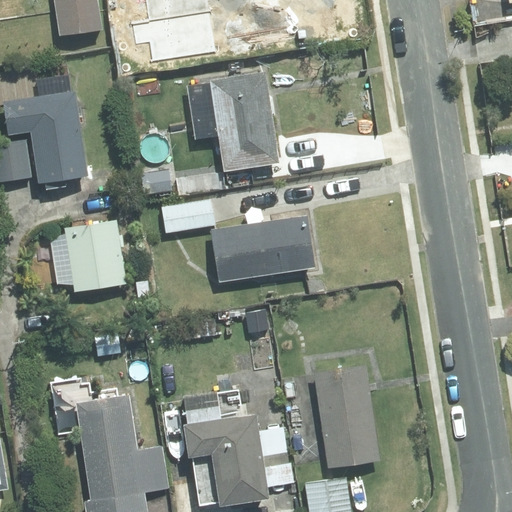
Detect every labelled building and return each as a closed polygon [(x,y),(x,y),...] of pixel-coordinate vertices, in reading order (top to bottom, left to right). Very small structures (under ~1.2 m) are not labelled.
[(103,31),(98,0),(54,0),(60,37),(103,31)] [(178,0),(185,43),(287,28),(282,0),(178,0)] [(171,55),(143,59),(145,72),(173,68),(171,55)] [(225,174),(281,166),(268,74),(212,82),(225,174)] [(77,93),(4,103),(9,138),(33,135),(39,187),(89,180),(77,93)] [(28,140),(0,143),(0,182),(32,178),(28,140)] [(145,197),(173,193),(170,171),(142,176),(145,197)] [(166,233),(216,226),(213,201),(162,208),(166,233)] [(308,218),(211,233),(219,286),(316,271),(308,218)] [(129,285),(119,221),(66,230),(76,294),(129,285)] [(86,318),(72,320),(73,332),(88,330),(86,318)] [(98,358),(121,354),(118,334),(95,338),(98,358)] [(314,374),(327,470),(380,462),(366,366),(314,374)] [(148,511),(131,398),(77,406),(92,503),(85,504),(85,511),(148,511)] [(188,430),(186,430),(191,463),(194,462),(200,508),(221,505),(222,511),(271,504),(259,419),(222,424),(220,410),(186,416),(188,430)] [(0,435),(0,491),(9,490),(0,435)] [(351,511),(346,478),(304,484),(308,511),(351,511)]
